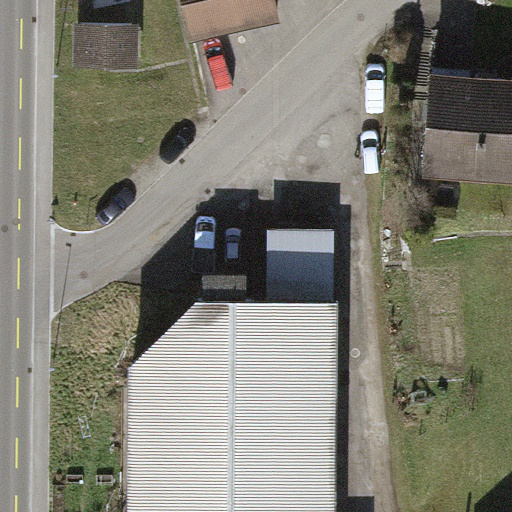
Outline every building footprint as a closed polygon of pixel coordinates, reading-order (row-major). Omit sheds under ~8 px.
[(192,0),(202,42),(297,22),(292,0),(192,0)] [(151,25),(85,26),(86,79),(152,77),(151,25)] [(511,82),(446,75),(433,177),(511,186),(511,82)] [(342,233),(272,231),(271,282),(341,284),(342,233)] [(337,511),(339,291),(192,290),(110,364),(109,511),(337,511)]
